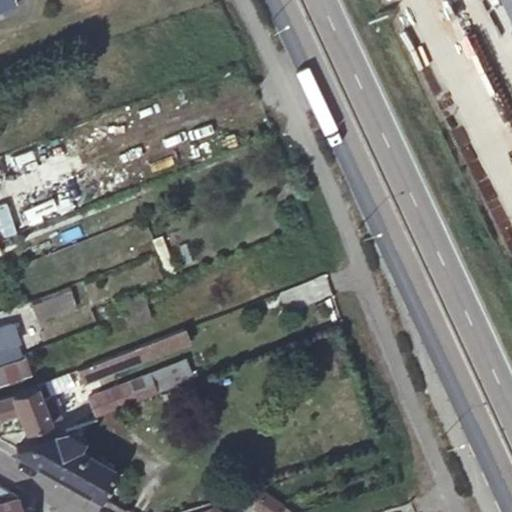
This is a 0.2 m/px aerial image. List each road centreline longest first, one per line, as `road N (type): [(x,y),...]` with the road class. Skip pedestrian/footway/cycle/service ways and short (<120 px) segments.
road 1 (primary): [(279,0),(511,504)]
road 2 (primary): [(511,400),(324,0)]
